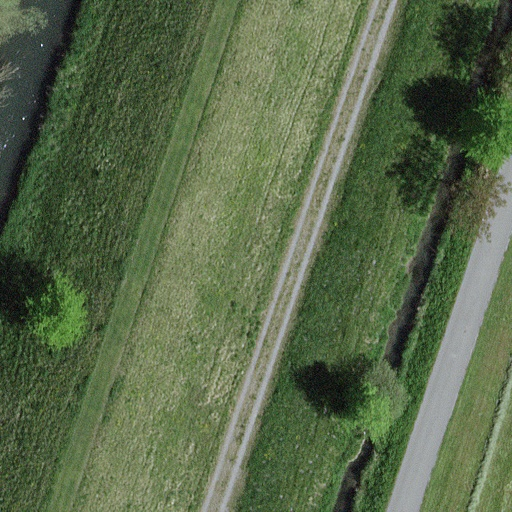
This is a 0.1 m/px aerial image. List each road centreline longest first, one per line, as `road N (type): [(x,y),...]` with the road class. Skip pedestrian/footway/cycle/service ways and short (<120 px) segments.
road 1 (track): [(219,511),(391,0)]
road 2 (track): [(511,218),(414,511)]
